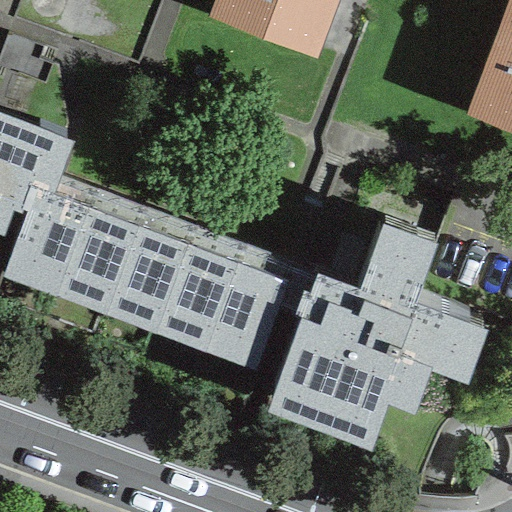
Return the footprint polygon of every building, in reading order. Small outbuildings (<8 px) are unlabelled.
[(210,0),(206,12),(318,54),(338,0),(210,0)] [(511,0),(503,0),(462,110),(511,128),(511,0)] [(32,185),(51,192),(71,137),(0,111),(0,230),(4,232),(12,209),(22,212),(32,185)] [(0,275),(254,368),(287,279),(51,192),(32,185),(22,212),(0,270),(0,275)] [(436,239),(380,220),(357,286),(307,268),(291,313),(298,315),(264,410),(370,446),(386,400),(413,409),(428,367),(466,380),(485,325),(414,301),(436,239)]
